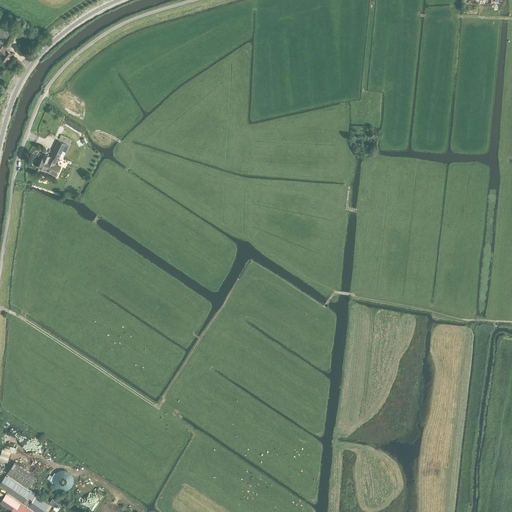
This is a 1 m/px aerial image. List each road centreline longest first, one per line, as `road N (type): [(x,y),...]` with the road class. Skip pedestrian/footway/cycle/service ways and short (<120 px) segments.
road 1 (track): [(334,292),(322,306),(229,304),(158,408),(21,317)]
road 2 (unclassified): [(0,271),(19,154),(43,93),(95,39),(195,0)]
road 3 (track): [(346,209),(128,146),(43,93)]
road 4 (track): [(128,146),(128,166),(98,216),(24,312)]
road 5 (tertiary): [(121,0),(81,20),(35,59),(0,143)]
